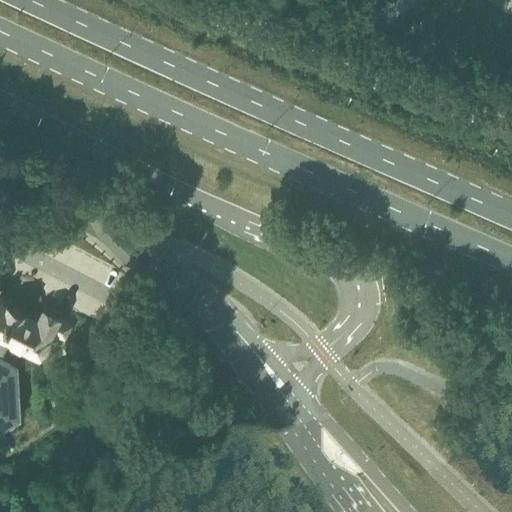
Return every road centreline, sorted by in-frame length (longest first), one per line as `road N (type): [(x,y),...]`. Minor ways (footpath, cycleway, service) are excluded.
road 1 (primary): [(0,30),(511,260)]
road 2 (primary): [(511,216),(31,0)]
road 3 (primary): [(0,97),(348,271),(358,303),(347,330),(320,352)]
road 4 (primary): [(511,125),(413,95),(173,0)]
road 5 (unclassified): [(251,349),(179,272),(85,206),(0,160)]
road 6 (unclassified): [(407,511),(330,426),(294,404)]
road 7 (primary): [(294,404),(310,452),(369,511)]
